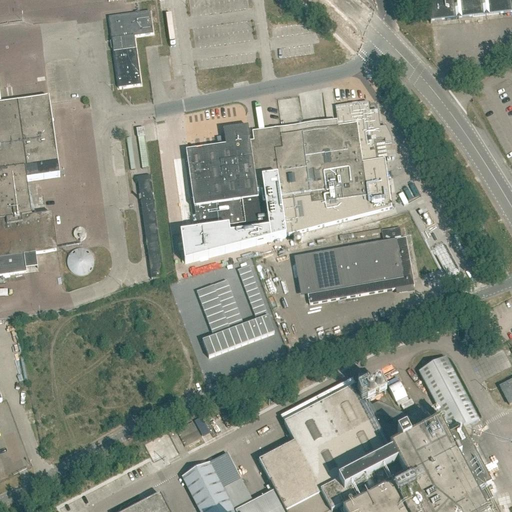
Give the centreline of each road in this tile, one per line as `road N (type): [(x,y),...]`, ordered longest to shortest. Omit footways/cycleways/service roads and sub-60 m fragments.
road 1 (unclassified): [(511,280),(152,419),(0,502)]
road 2 (unclassified): [(169,106),(332,75),(384,37)]
road 3 (unclassified): [(511,207),(448,109),(384,37)]
road 4 (unknown): [(360,372),(385,426),(402,422),(425,406),(402,353)]
